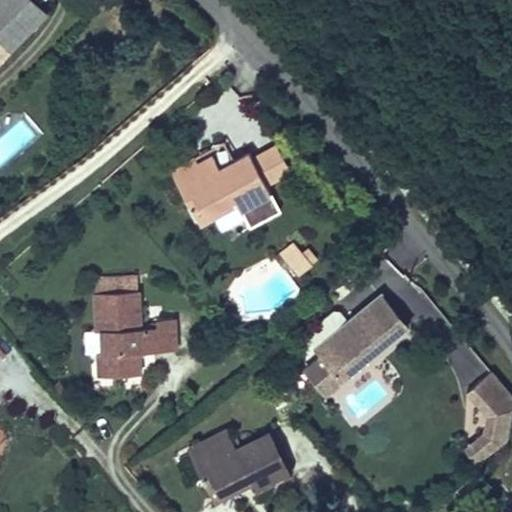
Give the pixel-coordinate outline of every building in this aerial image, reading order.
[(11,47),(47,11),(36,0),(0,0),(0,36),(10,46),(11,47)] [(0,55),(10,46),(0,36),(0,55)] [(19,115),(0,136),(0,170),(36,130),(19,115)] [(290,171),(275,143),(252,156),(261,172),(267,183),(290,171)] [(252,156),(249,151),(220,167),(213,153),(197,162),(174,175),(197,217),(235,197),(238,202),(241,208),(271,191),(261,172),(252,156)] [(174,175),(197,162),(194,156),(171,169),(174,175)] [(238,202),(235,197),(197,217),(200,223),(238,202)] [(305,255),(302,251),(293,241),(281,250),(293,264),(305,255)] [(317,257),(308,246),(302,251),(311,262),(317,257)] [(311,262),(305,255),(293,264),(299,272),(311,262)] [(138,289),(138,274),(94,276),(95,291),(138,289)] [(176,348),(175,316),(158,317),(158,324),(141,326),(139,289),(138,289),(95,291),(97,329),(102,329),(104,350),(99,350),(100,374),(140,371),(139,350),(176,348)] [(376,350),(409,323),(381,290),(347,318),(339,309),(334,308),(304,333),(321,354),(341,378),(370,355),(366,350),(371,345),(376,350)] [(370,355),(376,350),(371,345),(366,350),(370,355)] [(341,378),(321,354),(305,367),(326,391),(341,378)] [(506,437),(511,407),(511,394),(491,370),(467,390),(486,414),(483,430),(476,436),(487,451),(506,437)] [(230,432),(228,427),(188,447),(201,473),(208,470),(197,449),(230,432)] [(291,470),(270,429),(237,446),(230,432),(197,449),(208,470),(201,473),(212,495),(251,476),(253,481),(256,487),(291,470)] [(487,451),(476,436),(465,446),(476,459),(487,451)] [(253,481),(251,476),(212,495),(215,500),(253,481)]
